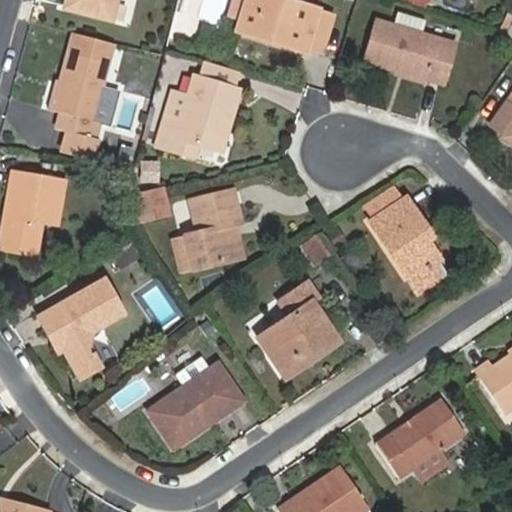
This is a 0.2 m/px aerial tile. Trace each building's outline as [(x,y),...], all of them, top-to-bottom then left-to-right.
[(67,0),(63,17),(110,28),(116,0),(67,0)] [(243,0),(236,30),(269,39),(267,46),(304,55),(304,52),(316,15),(317,12),(277,0),(276,0),(243,0)] [(431,0),(398,0),(397,6),(426,15),(431,0)] [(329,20),(316,15),(304,52),(318,56),(329,20)] [(396,76),(425,85),(441,89),(453,49),(376,26),(363,66),(396,76)] [(269,39),(236,30),(234,37),(267,46),(269,39)] [(110,49),(72,39),(60,87),(52,116),(57,117),(53,135),(62,137),(92,144),(97,127),(90,125),(97,100),(110,49)] [(424,90),(425,85),(396,76),(394,81),(424,90)] [(178,123),(162,119),(152,150),(169,155),(172,142),(193,147),(213,153),(221,123),(227,125),(236,93),(190,80),(184,101),(178,123)] [(45,114),(52,116),(60,87),(53,85),(45,114)] [(511,94),(505,104),(511,108),(511,122),(499,141),(511,148),(511,94)] [(168,96),(162,119),(178,123),(184,101),(168,96)] [(102,101),(97,100),(90,125),(97,127),(102,101)] [(219,154),(227,125),(221,123),(213,153),(219,154)] [(92,144),(62,137),(56,158),(86,164),(92,144)] [(172,142),(169,155),(189,160),(193,147),(172,142)] [(154,183),(156,160),(137,158),(134,182),(154,183)] [(10,176),(3,216),(8,217),(8,222),(3,222),(0,237),(0,257),(33,263),(38,230),(54,233),(62,186),(10,176)] [(128,191),(134,223),(166,216),(160,185),(128,191)] [(224,230),(232,229),(237,228),(229,195),(186,205),(193,235),(181,237),(190,272),(231,262),(224,230)] [(364,224),(403,284),(425,269),(434,264),(421,244),(414,234),(419,230),(400,201),(364,224)] [(239,261),(232,229),(224,230),(231,262),(239,261)] [(427,241),(419,230),(414,234),(421,244),(427,241)] [(293,243),(309,267),(326,257),(310,232),(293,243)] [(425,269),(403,284),(412,297),(434,282),(425,269)] [(313,350),(318,356),(334,345),(305,304),(312,299),(303,284),(273,304),(283,318),(252,340),(276,376),(313,350)] [(35,320),(43,336),(52,331),(60,345),(58,354),(76,384),(97,371),(86,350),(89,338),(121,320),(102,285),(35,320)] [(52,331),(43,336),(54,356),(58,354),(60,345),(52,331)] [(280,381),(318,356),(313,350),(276,376),(280,381)] [(488,367),(473,378),(500,415),(511,406),(511,354),(490,370),(488,367)] [(202,359),(176,376),(183,388),(210,371),(202,359)] [(222,409),(225,414),(238,405),(214,368),(210,371),(183,388),(143,414),(169,452),(207,426),(204,421),(222,409)] [(438,402),(372,447),(396,481),(461,435),(438,402)] [(207,426),(225,414),(222,409),(204,421),(207,426)] [(335,470),(275,511),(364,511),(365,511),(335,470)] [(0,511),(1,511),(2,509),(12,511),(39,511),(41,508),(0,497),(0,511)]
